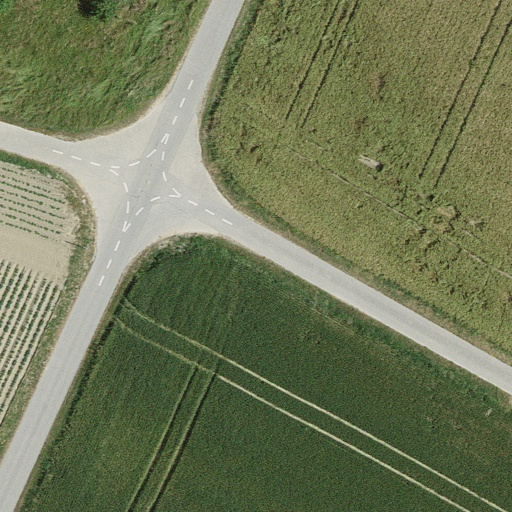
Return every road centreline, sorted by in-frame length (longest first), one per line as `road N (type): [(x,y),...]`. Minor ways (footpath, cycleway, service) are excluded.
road 1 (track): [(511,381),(147,178),(0,132)]
road 2 (unclassified): [(229,0),(0,501)]
